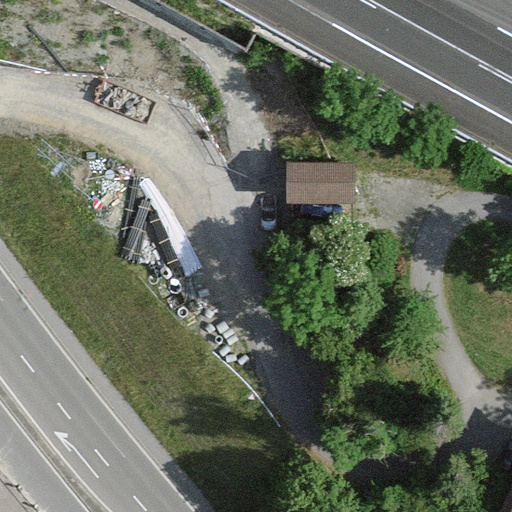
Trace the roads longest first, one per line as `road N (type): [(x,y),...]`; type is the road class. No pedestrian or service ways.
road 1 (residential): [(511,209),(463,198),(428,251),(452,358),(485,424)]
road 2 (secondary): [(172,511),(0,294)]
